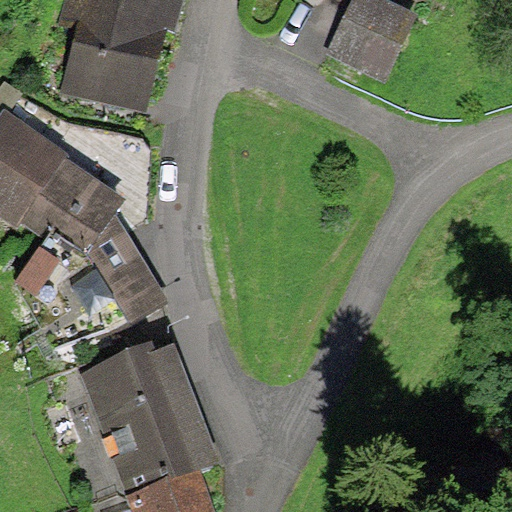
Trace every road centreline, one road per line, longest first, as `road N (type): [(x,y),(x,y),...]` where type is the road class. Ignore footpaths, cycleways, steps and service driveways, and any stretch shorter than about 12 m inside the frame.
road 1 (unclassified): [(192,58),(172,167),(171,235),(275,493)]
road 2 (unclassified): [(457,157),(407,204),(376,256),(275,493)]
road 3 (unclassified): [(457,157),(192,58)]
